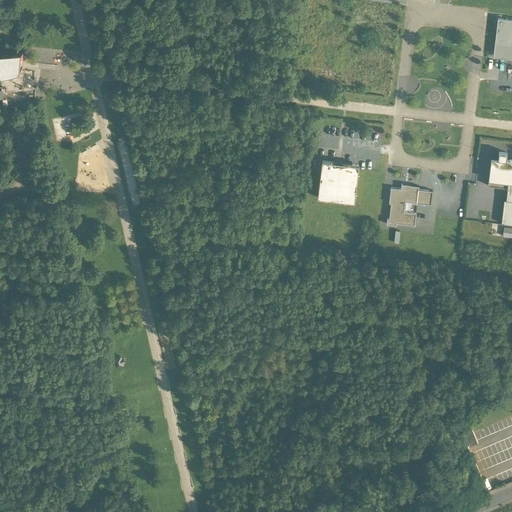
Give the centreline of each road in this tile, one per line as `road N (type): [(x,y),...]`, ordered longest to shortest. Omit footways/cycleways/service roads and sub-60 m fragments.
road 1 (residential): [(443,15),(477,21),(470,123)]
road 2 (residential): [(396,113),(411,13),(443,15)]
